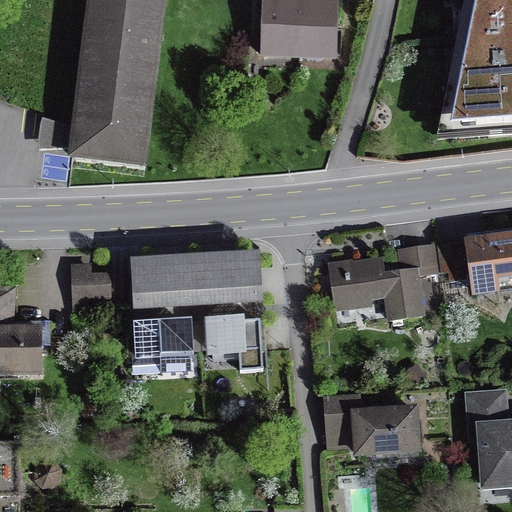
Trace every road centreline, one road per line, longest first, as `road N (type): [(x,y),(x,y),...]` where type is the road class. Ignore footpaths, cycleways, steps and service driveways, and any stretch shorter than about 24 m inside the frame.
road 1 (residential): [(291,207),(311,511)]
road 2 (residential): [(291,207),(0,221)]
road 3 (residential): [(511,179),(291,207)]
